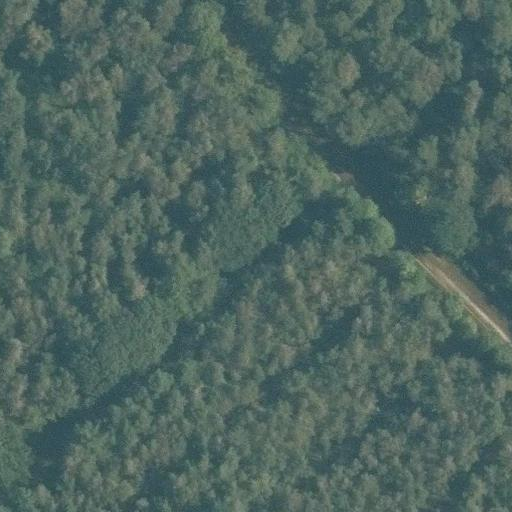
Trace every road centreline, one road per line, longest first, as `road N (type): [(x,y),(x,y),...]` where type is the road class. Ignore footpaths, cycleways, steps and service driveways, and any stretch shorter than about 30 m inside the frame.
road 1 (track): [(347,185),(0,486)]
road 2 (track): [(167,0),(347,185)]
road 3 (track): [(511,348),(347,185)]
